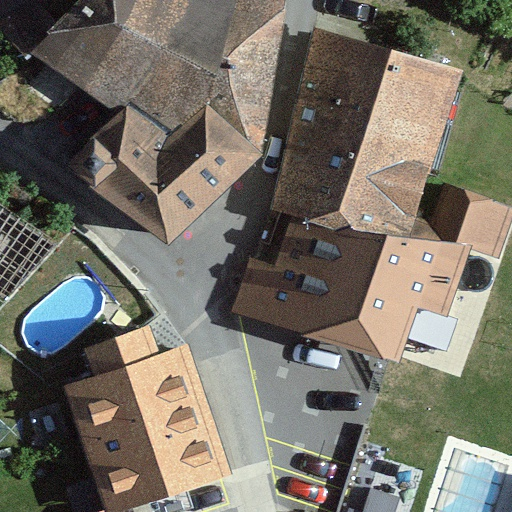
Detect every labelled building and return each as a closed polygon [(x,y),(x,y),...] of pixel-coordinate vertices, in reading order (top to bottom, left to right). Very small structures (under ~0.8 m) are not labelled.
[(71,0),(36,40),(113,96),(140,110),(175,128),(188,95),(211,0),(71,0)] [(211,0),(188,95),(257,157),(285,0),(211,0)] [(309,23),(295,100),(436,148),(462,69),(309,23)] [(175,128),(140,110),(106,147),(87,132),(60,164),(162,248),(208,204),(257,157),(188,95),(175,128)] [(280,162),(264,204),(287,209),(371,209),(415,206),(436,148),(295,100),(280,162)] [(246,258),(232,308),(395,359),(413,300),(444,310),(463,249),(494,258),(510,206),(447,186),(438,213),(415,206),(371,209),(287,209),(273,262),(246,258)] [(53,240),(0,204),(0,297),(10,304),(53,240)] [(77,511),(135,511),(133,502),(226,477),(190,350),(65,385),(99,506),(77,511)]
